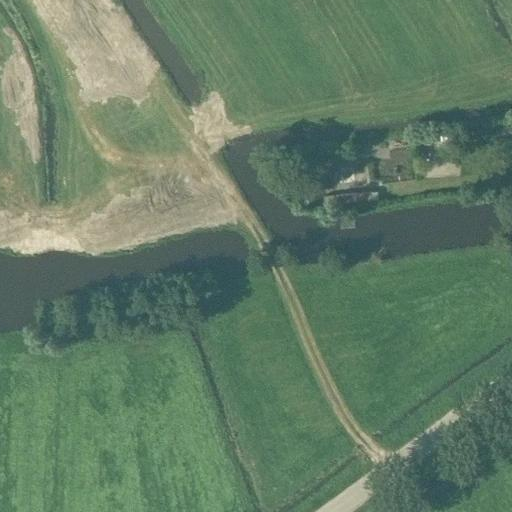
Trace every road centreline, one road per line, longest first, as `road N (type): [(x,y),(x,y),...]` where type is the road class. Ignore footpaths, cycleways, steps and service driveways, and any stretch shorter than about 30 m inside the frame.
road 1 (track): [(0,129),(98,63),(146,65),(261,241),(344,422),(391,471)]
road 2 (tertiary): [(337,511),(511,383)]
